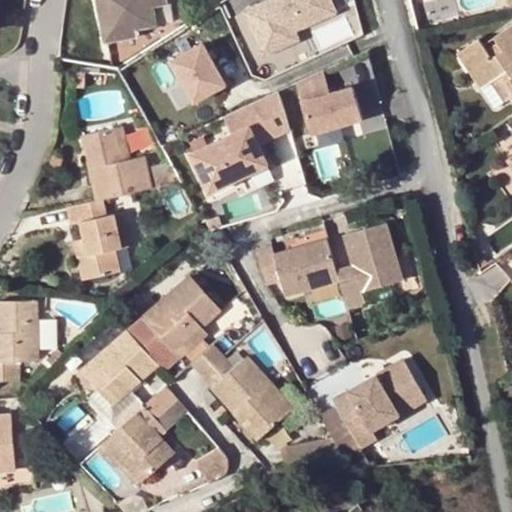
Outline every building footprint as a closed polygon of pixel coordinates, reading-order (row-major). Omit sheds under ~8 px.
[(113,42),(105,0),(94,0),(103,44),(113,42)] [(169,0),(105,0),(113,42),(137,36),(136,29),(159,25),(155,5),(170,3),(169,0)] [(335,11),(330,0),(268,0),(244,11),(264,54),(298,39),(294,30),(335,11)] [(492,57),(483,43),(478,38),(458,52),(482,87),(491,80),(505,101),(511,96),(511,23),(494,36),(503,49),(492,57)] [(494,36),(483,43),(492,57),(503,49),(494,36)] [(208,51),(203,42),(172,59),(195,101),(226,84),(212,59),(208,51)] [(213,48),(208,51),(212,59),(218,56),(213,48)] [(331,92),(324,68),(298,81),(313,132),(364,118),(354,85),(331,92)] [(491,80),(482,87),(496,107),(505,101),(491,80)] [(290,129),(278,90),(224,115),(232,134),(192,153),(210,191),(268,164),(259,144),(290,129)] [(122,159),(131,157),(123,125),(115,127),(122,159)] [(103,197),(151,186),(144,154),(131,157),(122,159),(115,127),(83,134),(98,198),(103,197)] [(98,198),(67,205),(70,223),(80,220),(83,237),(87,253),(78,255),(84,278),(120,271),(114,248),(122,247),(114,213),(106,215),(103,197),(98,198)] [(337,277),(346,308),(365,302),(361,288),(401,277),(386,220),(345,231),(355,272),(337,277)] [(337,277),(325,236),(272,250),(269,244),(255,247),(267,281),(280,277),(285,293),(337,277)] [(74,239),(78,255),(87,253),(83,237),(74,239)] [(142,315),(174,350),(202,324),(221,310),(189,274),(142,315)] [(0,299),(0,380),(19,380),(18,361),(38,361),(37,300),(0,299)] [(142,315),(129,327),(159,362),(174,350),(142,315)] [(202,324),(174,350),(181,357),(209,333),(202,324)] [(159,362),(129,327),(82,369),(96,384),(113,403),(130,388),(159,362)] [(191,363),(201,374),(223,355),(213,344),(191,363)] [(223,355),(201,374),(258,438),(294,407),(247,355),(234,367),(223,355)] [(403,357),(391,364),(402,411),(426,397),(403,357)] [(402,411),(391,364),(337,397),(340,402),(360,435),(373,428),(402,411)] [(96,384),(89,391),(114,419),(120,426),(145,405),(130,388),(113,403),(96,384)] [(166,386),(145,405),(155,416),(176,397),(166,386)] [(155,416),(167,428),(187,410),(176,397),(155,416)] [(360,435),(340,402),(322,412),(348,456),(360,467),(374,465),(363,448),(379,439),(373,428),(360,435)] [(120,426),(160,464),(174,451),(159,435),(147,422),(155,416),(145,405),(120,426)] [(508,407),(501,409),(502,416),(510,414),(508,407)] [(0,415),(0,470),(15,469),(12,414),(0,415)] [(147,422),(159,435),(167,428),(155,416),(147,422)] [(120,426),(102,442),(126,470),(139,483),(160,464),(120,426)] [(344,456),(333,436),(281,446),(286,468),(344,456)] [(193,457),(207,480),(214,476),(223,468),(226,463),(228,458),(227,453),(217,443),(193,457)] [(132,489),(139,483),(126,470),(120,476),(132,489)] [(350,511),(363,511),(359,503),(349,510),(350,511)]
